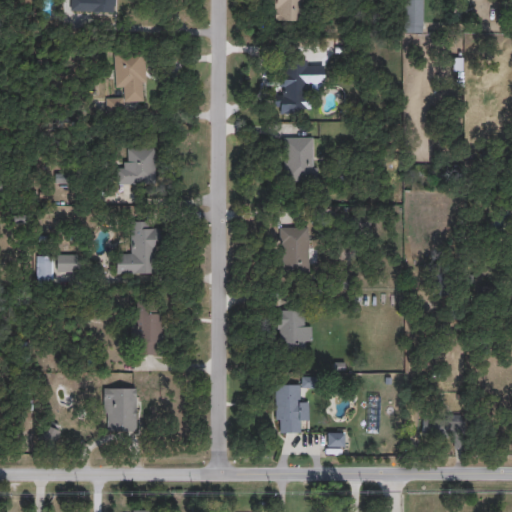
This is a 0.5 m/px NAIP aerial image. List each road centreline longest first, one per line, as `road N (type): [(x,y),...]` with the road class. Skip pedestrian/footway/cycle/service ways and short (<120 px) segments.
road 1 (tertiary): [(0,474),(511,474)]
road 2 (residential): [(219,0),(220,476)]
